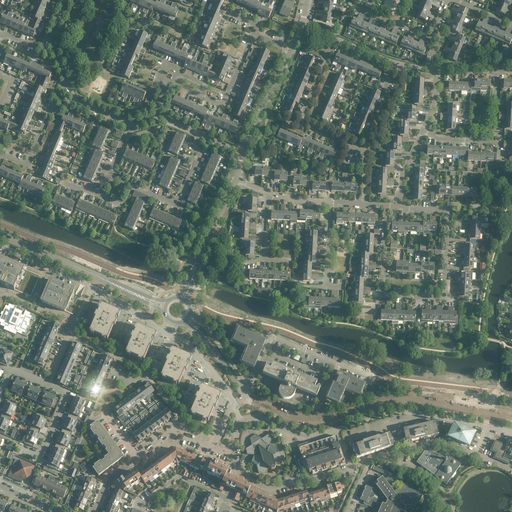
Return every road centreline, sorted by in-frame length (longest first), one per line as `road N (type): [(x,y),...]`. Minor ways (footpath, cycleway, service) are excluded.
road 1 (residential): [(383,294),(445,296),(448,211),(398,206)]
road 2 (residential): [(0,395),(11,370),(64,392),(41,452),(19,446)]
road 3 (residential): [(364,150),(301,122),(333,38)]
road 4 (unclassified): [(338,430),(410,411),(486,426)]
road 5 (residential): [(108,174),(177,204),(204,137)]
road 6 (unclassified): [(235,179),(181,303)]
road 7 (unclassified): [(474,454),(436,440),(350,467)]
road 8 (unclassified): [(350,467),(271,488),(238,466)]
road 9 (secondary): [(110,282),(0,234)]
